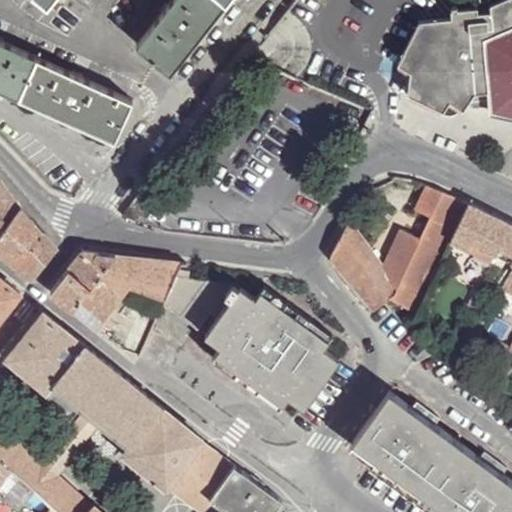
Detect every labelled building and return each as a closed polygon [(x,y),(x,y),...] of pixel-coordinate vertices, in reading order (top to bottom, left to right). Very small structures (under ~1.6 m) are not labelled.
[(228,0),(170,0),(136,42),(170,71),(228,0)] [(452,27),(422,20),(399,63),(411,70),(410,92),(445,110),(450,101),(463,107),(473,89),(486,90),(492,110),(511,115),(511,6),(495,25),(494,31),(482,28),(483,25),(463,20),(463,16),(456,15),(456,19),(454,19),(452,27)] [(134,100),(0,39),(0,88),(114,141),(134,100)] [(0,233),(19,209),(0,181),(0,233)] [(421,237),(401,227),(382,265),(396,284),(387,294),(410,318),(412,316),(418,302),(451,238),(469,202),(429,186),(418,208),(432,216),(421,237)] [(487,211),(469,202),(451,238),(464,244),(469,247),(487,211)] [(58,248),(19,209),(0,233),(0,251),(10,259),(33,277),(58,248)] [(511,223),(487,211),(469,247),(494,260),(497,255),(511,262),(511,223)] [(382,265),(349,220),(331,256),(375,308),(387,294),(396,284),(382,265)] [(118,253),(84,250),(71,268),(92,284),(118,253)] [(179,262),(118,253),(92,284),(74,309),(97,327),(120,298),(132,284),(165,294),(174,276),(179,262)] [(92,284),(71,268),(51,291),(63,300),(74,309),(92,284)] [(511,268),(501,286),(511,292),(511,268)] [(19,292),(0,276),(0,316),(4,311),(19,292)] [(212,357),(245,382),(278,406),(288,393),(305,404),(340,357),(324,345),(330,338),(295,313),(261,290),(254,299),(237,285),(231,281),(174,276),(165,294),(162,303),(195,327),(208,310),(216,316),(204,333),(209,337),(221,345),(212,357)] [(165,294),(132,284),(120,298),(158,313),(162,303),(165,294)] [(261,290),(295,313),(330,338),(333,332),(299,307),(265,284),(261,290)] [(428,308),(418,302),(412,316),(420,321),(428,308)] [(79,340),(43,311),(6,358),(48,392),(58,382),(133,441),(124,452),(168,487),(202,439),(79,340)] [(149,331),(135,325),(126,350),(139,355),(149,331)] [(511,359),(511,339),(510,343),(496,336),(485,356),(499,363),(507,368),(511,359)] [(278,406),(245,382),(212,357),(208,363),(241,388),(274,412),(278,406)] [(511,511),(511,478),(390,388),(353,437),(373,453),(452,511),(511,511)] [(85,511),(93,503),(0,422),(0,458),(34,489),(60,511),(85,511)] [(359,451),(369,459),(373,453),(353,437),(349,443),(359,451)] [(219,511),(223,507),(210,497),(235,462),(202,439),(168,487),(203,511),(219,511)] [(452,511),(373,453),(369,459),(365,464),(393,485),(423,507),(429,511),(452,511)] [(17,511),(34,489),(0,458),(0,497),(4,501),(5,501),(17,511)] [(273,511),(284,497),(235,462),(210,497),(223,507),(219,511),(273,511)] [(60,511),(34,489),(17,511),(60,511)] [(102,511),(93,503),(85,511),(102,511)]
